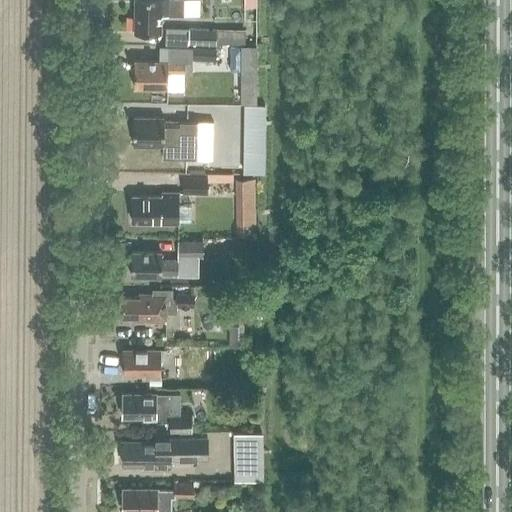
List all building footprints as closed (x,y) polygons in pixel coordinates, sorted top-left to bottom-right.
[(161,16),(171,16),(185,16),(184,0),(134,0),(134,33),(160,34),(161,16)] [(190,29),(166,29),(166,46),(189,47),(189,46),(190,29)] [(190,29),(189,46),(194,46),(217,46),(217,30),(190,29)] [(194,46),(194,59),(217,59),(217,46),(194,46)] [(243,47),(242,105),(258,106),(259,47),(243,47)] [(168,74),(184,74),(184,63),(168,63),(168,62),(134,61),(134,88),(168,88),(168,74)] [(133,118),(133,146),(164,146),(163,158),(198,159),(198,122),(164,122),(164,118),(133,118)] [(245,128),(244,153),(266,153),(267,128),(245,128)] [(210,174),(210,182),(234,182),(234,174),(210,174)] [(184,176),(184,192),(209,192),(209,176),(184,176)] [(239,181),(240,234),(256,234),(255,181),(239,181)] [(132,196),(132,222),(178,223),(178,221),(191,221),(191,206),(179,206),(179,194),(162,193),(162,197),(132,196)] [(180,256),(204,255),(203,239),(179,240),(180,256)] [(161,275),(178,275),(178,260),(162,260),(162,253),(131,252),(131,276),(161,277),(161,275)] [(165,312),(177,312),(177,298),(173,298),(173,289),(154,289),(154,295),(138,295),(138,299),(122,299),(122,317),(129,317),(129,322),(166,322),(165,312)] [(195,294),(178,294),(178,308),(195,308),(195,294)] [(236,315),(237,327),(229,327),(230,346),(245,346),(244,314),(236,315)] [(161,362),(167,362),(167,350),(124,350),(124,375),(143,375),(143,379),(161,379),(161,362)] [(123,394),(122,417),(143,417),(143,420),(157,421),(170,421),(180,421),(181,395),(123,394)] [(170,421),(170,433),(194,433),(194,421),(180,421),(170,421)] [(263,432),(235,433),(236,481),(264,480),(263,432)] [(156,442),(122,442),(122,465),(143,465),(143,468),(158,468),(171,468),(171,459),(207,459),(207,438),(156,438),(156,442)] [(170,511),(170,497),(193,497),(193,484),(174,484),(174,490),(123,489),(123,511),(141,511),(170,511)] [(259,499),(258,485),(252,485),(248,489),(248,495),(252,499),(259,499)]
